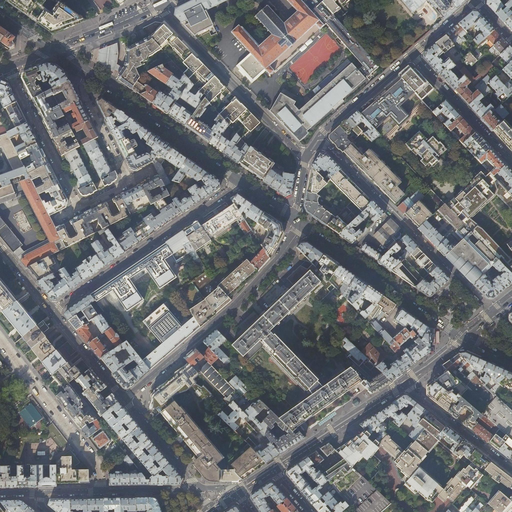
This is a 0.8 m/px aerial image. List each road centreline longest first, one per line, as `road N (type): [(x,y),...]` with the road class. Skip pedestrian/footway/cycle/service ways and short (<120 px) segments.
road 1 (residential): [(296,219),(292,239),(238,300),(123,399)]
road 2 (residential): [(51,312),(241,180)]
road 3 (residential): [(159,4),(305,157)]
road 4 (secondary): [(467,338),(296,219)]
road 5 (residential): [(318,137),(453,274)]
road 6 (secondary): [(241,180),(88,72)]
road 7 (residential): [(0,338),(97,462),(99,490)]
road 8 (residential): [(8,67),(79,209)]
road 9 (secondary): [(273,471),(404,385)]
road 10 (residential): [(511,162),(411,54)]
road 11 (residential): [(511,469),(404,385)]
road 12 (residential): [(411,54),(318,137)]
road 13 (residential): [(129,182),(82,88),(88,72)]
